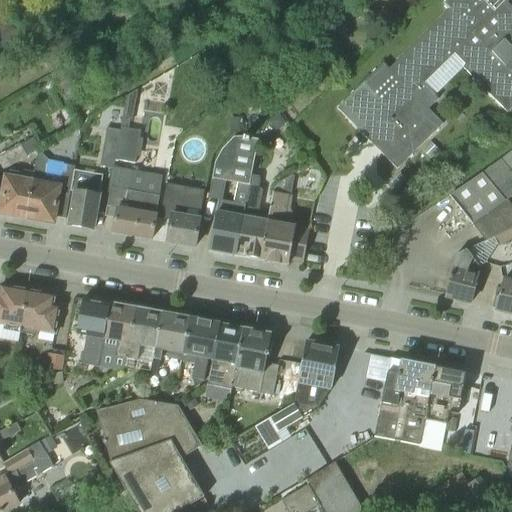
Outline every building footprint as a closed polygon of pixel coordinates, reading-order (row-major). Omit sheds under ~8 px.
[(509,0),(447,0),(444,3),(450,9),(389,69),(383,63),(337,108),(371,143),(373,140),(376,143),(380,148),(378,150),(397,169),(443,124),(428,109),(438,99),(424,84),(458,51),(468,62),(463,67),(484,89),(486,86),(489,89),(486,92),(507,113),(511,107),(511,13),(504,6),(510,0),(509,0)] [(0,48),(10,55),(24,36),(0,18),(0,48)] [(83,96),(67,65),(51,73),(67,105),(83,96)] [(286,124),(278,114),(271,120),(279,130),(286,124)] [(243,117),(229,118),(229,126),(243,125),(243,117)] [(115,169),(116,160),(122,131),(107,128),(100,167),(114,170),(115,169)] [(136,156),(139,140),(141,141),(143,132),(137,131),(136,132),(128,131),(129,129),(123,128),(116,160),(123,162),(123,160),(131,161),(130,163),(136,164),(138,156),(136,156)] [(0,171),(39,148),(33,138),(0,156),(0,171)] [(251,175),(258,141),(245,139),(236,139),(224,151),(217,162),(210,199),(220,201),(210,251),(237,256),(251,175)] [(438,151),(430,142),(421,150),(430,159),(438,151)] [(39,151),(35,172),(26,218),(40,220),(42,222),(49,223),(51,222),(53,223),(54,217),(66,219),(71,195),(62,193),(63,189),(59,188),(61,179),(46,177),(49,162),(39,151)] [(473,225),(507,200),(504,196),(511,190),(511,151),(451,196),(473,225)] [(26,218),(35,172),(23,171),(23,173),(8,172),(7,178),(0,177),(0,205),(2,206),(0,213),(2,213),(4,215),(12,217),(14,215),(26,218)] [(262,260),(270,214),(259,212),(263,191),(259,188),(260,180),(259,177),(251,175),(237,256),(249,258),(251,259),(258,261),(260,260),(262,260)] [(77,182),(69,226),(94,230),(103,183),(92,181),(91,185),(77,182)] [(270,214),(262,260),(289,265),(290,261),(304,264),(310,230),(297,227),(298,226),(290,209),(293,196),(289,196),(290,188),(285,181),(275,187),(270,214)] [(107,210),(118,212),(114,233),(152,240),(160,197),(111,188),(107,210)] [(172,220),(168,243),(195,248),(200,219),(185,217),(189,197),(165,193),(160,218),(172,220)] [(511,207),(507,200),(473,225),(484,241),(495,235),(511,226),(511,207)] [(511,226),(495,235),(499,246),(511,239),(511,226)] [(484,241),(466,251),(456,256),(445,297),(470,304),(480,267),(499,246),(495,235),(484,241)] [(511,281),(504,279),(500,297),(496,296),(493,307),(496,308),(496,311),(511,315),(511,281)] [(21,333),(28,292),(25,291),(23,288),(19,287),(15,289),(1,286),(0,292),(0,323),(5,325),(4,330),(21,333)] [(28,292),(21,333),(37,336),(38,331),(55,334),(60,308),(53,307),(55,297),(41,294),(40,291),(34,290),(32,292),(28,292)] [(99,367),(103,345),(110,305),(83,300),(77,334),(88,336),(83,364),(99,367)] [(114,356),(127,359),(136,309),(110,305),(103,345),(116,348),(114,356)] [(153,363),(163,314),(136,309),(127,359),(138,361),(153,363)] [(190,319),(163,314),(153,363),(151,377),(158,378),(162,356),(166,356),(168,359),(182,361),(190,319)] [(190,319),(182,361),(182,362),(195,365),(192,379),(205,381),(215,324),(203,322),(200,319),(195,318),(192,320),(190,319)] [(232,390),(244,330),(219,325),(207,385),(232,390)] [(244,330),(232,390),(273,398),(279,366),(266,363),(272,335),(244,330)] [(340,348),(306,342),(294,403),(268,418),(277,433),(318,409),(332,387),(340,348)] [(62,371),(65,351),(49,349),(46,368),(62,371)] [(420,445),(436,368),(401,361),(395,391),(384,389),(375,436),(420,445)] [(436,368),(420,445),(443,450),(450,413),(459,415),(467,374),(436,368)] [(62,373),(45,374),(45,384),(62,384),(62,373)] [(194,398),(185,403),(189,410),(198,405),(194,398)] [(110,463),(139,511),(179,511),(204,497),(181,458),(203,445),(179,405),(140,400),(98,411),(110,463)] [(20,431),(16,423),(0,431),(0,433),(3,440),(20,431)] [(57,447),(51,436),(41,442),(47,453),(57,447)] [(0,511),(5,511),(18,506),(13,497),(11,492),(23,486),(22,484),(53,466),(40,443),(3,465),(9,476),(0,480),(0,511)] [(308,485),(324,511),(363,511),(334,462),(305,480),(308,485)] [(480,477),(444,500),(452,511),(491,511),(500,506),(480,477)] [(324,511),(308,485),(282,501),(288,511),(324,511)] [(441,511),(444,500),(445,498),(413,490),(407,511),(441,511)]
